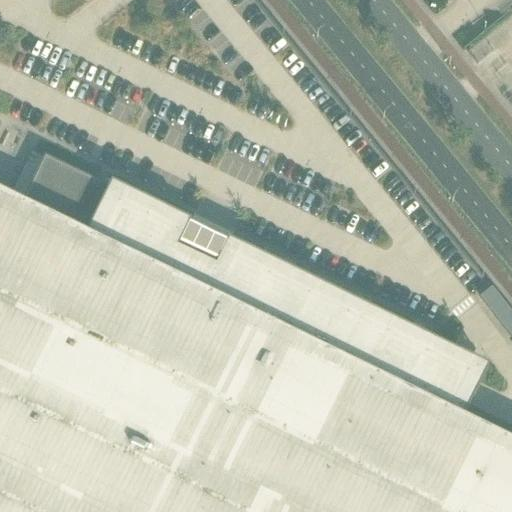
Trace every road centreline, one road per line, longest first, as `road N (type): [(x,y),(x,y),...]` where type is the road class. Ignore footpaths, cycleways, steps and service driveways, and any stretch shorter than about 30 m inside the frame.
road 1 (tertiary): [(305,0),(511,252)]
road 2 (tertiary): [(511,169),(371,0)]
